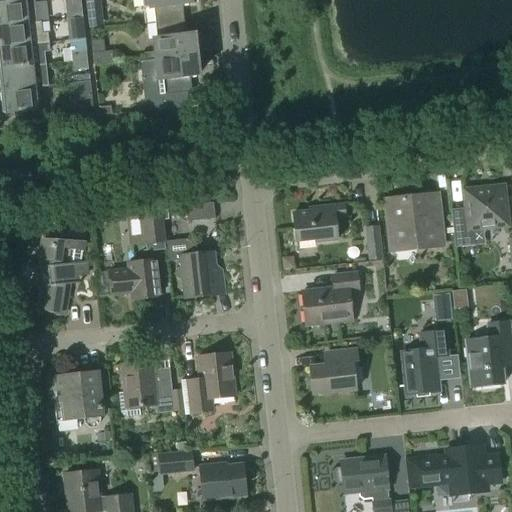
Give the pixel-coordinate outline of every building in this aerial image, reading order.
[(99,8),(98,0),(86,0),(87,10),(99,8)] [(149,0),(151,8),(153,7),(155,23),(183,20),(181,4),(191,3),(190,0),(149,0)] [(33,1),(0,5),(0,26),(35,23),(33,1)] [(81,9),(66,10),(67,19),(82,18),(81,9)] [(156,52),(143,53),(144,61),(197,55),(194,35),(189,36),(185,36),(183,20),(155,23),(157,39),(154,40),(156,52)] [(40,22),(35,23),(0,26),(0,48),(47,43),(47,36),(41,36),(40,22)] [(84,39),(83,28),(70,30),(71,41),(84,39)] [(47,43),(0,48),(0,70),(44,65),(43,51),(48,51),(47,43)] [(86,52),(71,53),(72,62),(87,61),(86,52)] [(111,52),(92,54),(93,66),(112,64),(111,52)] [(197,55),(144,61),(139,61),(145,112),(162,110),(188,108),(186,93),(191,93),(189,76),(199,75),(197,56),(197,55)] [(87,61),(72,62),(73,71),(88,70),(87,61)] [(44,65),(0,70),(0,92),(35,88),(47,87),(44,65)] [(35,88),(0,92),(0,96),(2,114),(19,112),(20,124),(45,122),(44,109),(37,110),(35,88)] [(466,210),(451,212),(455,246),(473,244),(472,230),(507,226),(502,187),(464,191),(466,210)] [(437,190),(380,197),(386,253),(443,246),(437,190)] [(213,203),(185,206),(187,222),(215,219),(213,203)] [(309,211),(293,213),(296,242),(315,240),(318,243),(337,240),(334,218),(344,217),(343,205),(309,209),(309,211)] [(160,208),(141,211),(145,244),(164,241),(160,208)] [(378,227),(365,228),(369,260),(381,259),(378,227)] [(39,268),(33,268),(36,288),(41,288),(38,307),(50,311),(50,313),(63,315),(68,285),(71,284),(71,283),(73,275),(86,273),(85,262),(80,263),(83,244),(67,243),(67,246),(42,242),(39,268)] [(181,267),(175,274),(182,280),(185,299),(223,294),(221,271),(213,265),(212,253),(204,254),(195,247),(189,255),(180,256),(181,267)] [(128,270),(108,272),(111,296),(130,293),(131,301),(161,297),(157,260),(127,264),(128,270)] [(334,288),(301,292),(305,326),(351,321),(348,291),(358,290),(356,274),(332,276),(334,288)] [(489,338),(466,341),(471,388),(503,384),(500,359),(511,358),(508,322),(487,324),(489,338)] [(421,350),(402,353),(407,395),(437,391),(433,357),(448,356),(445,331),(419,334),(421,350)] [(331,365),(310,367),(313,395),(355,390),(354,388),(361,385),(359,369),(355,368),(355,363),(357,363),(355,350),(330,353),(331,365)] [(200,380),(186,382),(190,413),(212,411),(211,399),(234,396),(230,354),(198,357),(200,380)] [(151,362),(121,366),(125,408),(155,405),(156,414),(174,412),(170,380),(154,382),(151,362)] [(97,372),(49,378),(52,404),(59,404),(61,421),(82,418),(84,424),(89,429),(96,428),(100,423),(100,416),(102,416),(97,372)] [(499,482),(496,456),(482,458),(481,447),(446,451),(447,457),(408,461),(411,487),(449,483),(451,495),(486,491),(485,484),(499,482)] [(190,452),(148,456),(151,475),(192,471),(190,452)] [(372,499),(372,511),(389,511),(389,502),(388,502),(386,489),(387,489),(384,458),(340,463),(341,469),(336,470),(333,473),(334,480),(338,483),(342,482),(344,494),(359,492),(359,497),(363,500),(372,499)] [(211,466),(199,467),(203,500),(245,496),(242,465),(211,468),(211,466)] [(97,471),(63,475),(67,511),(90,511),(106,510),(105,511),(131,511),(130,495),(100,498),(97,471)]
